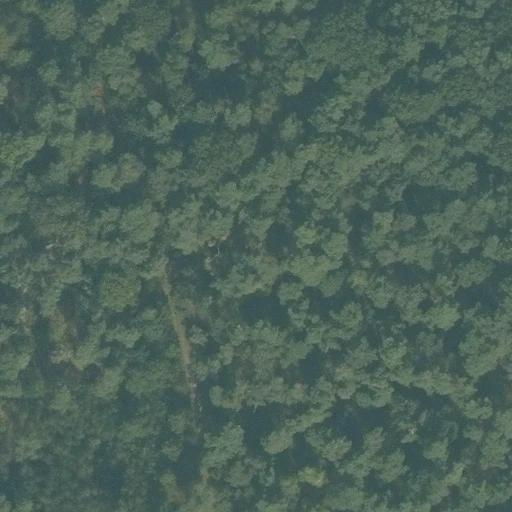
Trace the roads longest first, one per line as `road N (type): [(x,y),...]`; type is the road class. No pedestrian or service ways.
road 1 (track): [(217,511),(145,157)]
road 2 (track): [(120,164),(86,0)]
